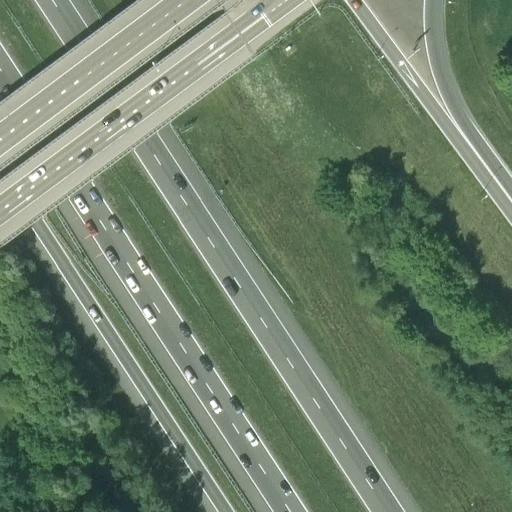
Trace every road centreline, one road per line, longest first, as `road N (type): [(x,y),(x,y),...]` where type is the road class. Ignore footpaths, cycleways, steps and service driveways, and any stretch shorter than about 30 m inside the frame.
road 1 (motorway): [(387,511),(52,0)]
road 2 (motorway): [(0,71),(288,511)]
road 3 (motorway): [(0,169),(224,511)]
road 4 (trunk): [(0,217),(296,0)]
road 5 (trunk): [(186,0),(0,139)]
road 6 (motorway): [(459,144),(353,0)]
road 7 (motorway): [(459,144),(433,46),(432,0)]
